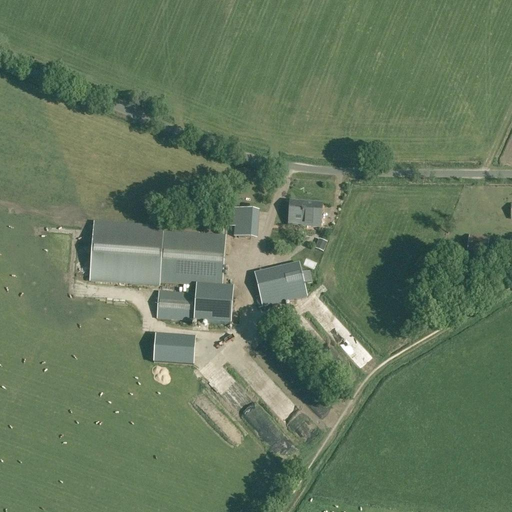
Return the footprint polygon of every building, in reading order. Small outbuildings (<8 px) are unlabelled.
[(321,228),(322,205),(291,203),(289,219),(295,220),(294,226),(321,228)] [(257,240),(260,211),(236,210),(234,238),(257,240)] [(157,320),(194,323),(231,326),(234,288),(223,287),(227,236),(164,232),(164,228),(94,223),(90,284),(160,288),(161,284),(197,286),(196,295),(159,292),(157,320)] [(487,254),(489,238),(469,236),(467,251),(487,254)] [(262,309),(308,298),(299,263),(254,274),(259,297),(256,298),(258,309),(262,308),(262,309)] [(196,338),(157,335),(155,363),(193,366),(196,338)]
